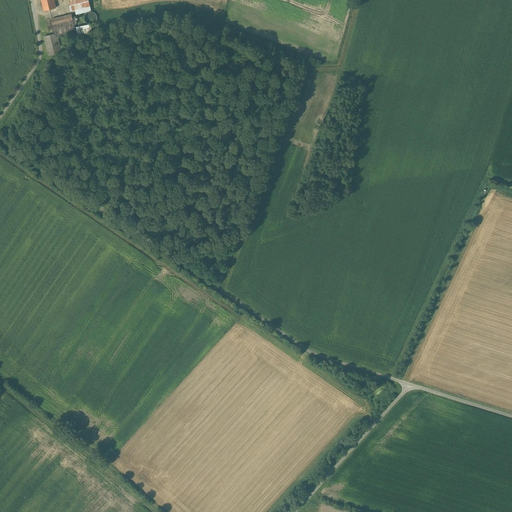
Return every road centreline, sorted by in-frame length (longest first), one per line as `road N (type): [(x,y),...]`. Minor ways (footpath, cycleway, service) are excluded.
road 1 (unclassified): [(409,384),(306,348),(0,139)]
road 2 (unclassified): [(294,511),(409,384)]
road 3 (unclassified): [(31,0),(39,56),(0,118)]
